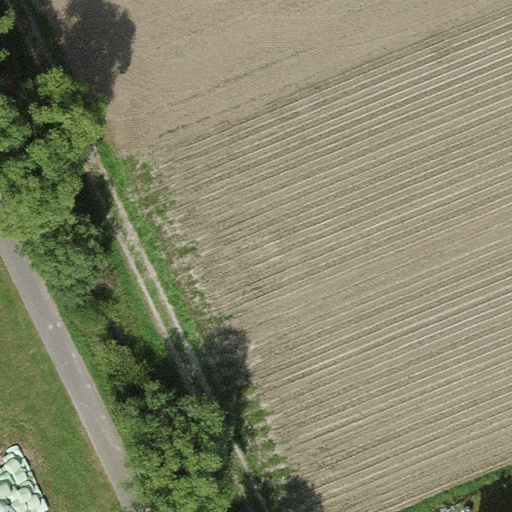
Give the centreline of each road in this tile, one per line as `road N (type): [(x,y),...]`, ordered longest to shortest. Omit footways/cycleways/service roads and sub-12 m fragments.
road 1 (track): [(19,0),(267,511)]
road 2 (track): [(165,511),(0,180)]
